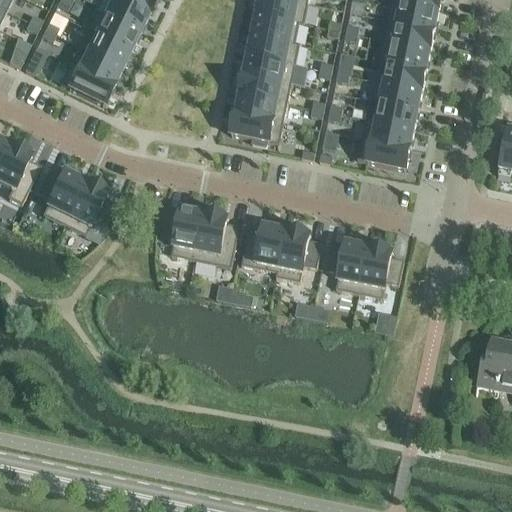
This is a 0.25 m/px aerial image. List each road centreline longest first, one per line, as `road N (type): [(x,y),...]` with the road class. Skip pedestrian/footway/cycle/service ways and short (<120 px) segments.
road 1 (residential): [(447,237),(136,172),(0,105)]
road 2 (primary): [(208,511),(0,467)]
road 3 (residential): [(454,204),(498,0)]
road 4 (residential): [(511,308),(441,293),(447,237)]
